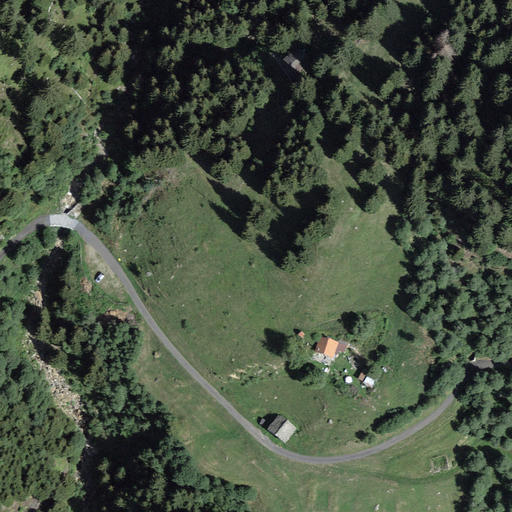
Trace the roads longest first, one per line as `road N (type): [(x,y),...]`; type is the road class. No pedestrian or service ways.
road 1 (unclassified): [(0,258),(36,223),(76,226),(187,365),(287,456),(326,460),(377,450),(444,404),(469,369),(511,361)]
road 2 (track): [(297,457),(334,471),(410,481),(457,471),(484,446),(511,459)]
